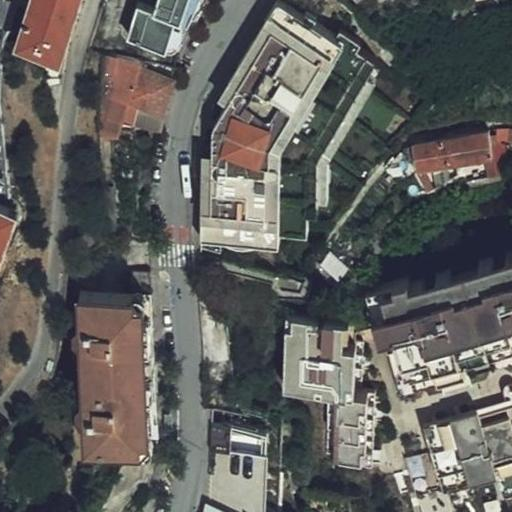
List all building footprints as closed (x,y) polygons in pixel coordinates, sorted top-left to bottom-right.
[(33,0),(18,45),(60,60),(79,0),(33,0)] [(160,0),(158,7),(142,2),(132,37),(182,52),(212,0),(160,0)] [(307,15),(281,0),(279,0),(268,19),(257,37),(241,64),(232,79),(224,90),(214,107),(205,139),(205,158),(204,172),(204,190),(204,206),(204,237),(214,238),(224,238),(225,238),(225,239),(226,239),(227,240),(228,241),(228,240),(228,241),(229,241),(230,242),(230,241),(230,242),(231,242),(231,243),(232,243),(232,242),(233,242),(233,243),(234,243),(235,243),(236,243),(237,243),(238,243),(238,244),(239,244),(240,244),(241,244),(242,244),(243,244),(244,243),(245,243),(246,243),(247,243),(247,242),(248,242),(249,242),(250,241),(251,241),(252,240),(253,240),(253,239),(254,239),(254,238),(255,238),(283,239),(283,230),(283,221),(311,221),(321,221),(321,196),(321,155),(370,74),(377,63),(380,59),(360,47),(364,41),(343,28),(340,34),(339,34),(318,21),(320,17),(309,11),(307,15)] [(132,106),(143,63),(125,60),(119,86),(114,111),(110,136),(125,136),(131,111),(132,106)] [(164,109),(178,69),(143,63),(132,106),(136,107),(135,112),(132,121),(133,122),(159,127),(164,109)] [(379,80),(370,74),(321,155),(321,196),(331,196),(331,158),(379,80)] [(420,164),(493,151),(492,146),(490,131),(429,142),(416,145),(419,157),(420,164)] [(493,151),(497,174),(509,172),(505,145),(492,146),(493,151)] [(452,158),(419,173),(426,188),(459,174),(452,158)] [(0,257),(19,212),(0,204),(0,257)] [(311,221),(283,221),(283,230),(311,230),(311,221)] [(411,275),(369,287),(375,308),(378,317),(383,335),(386,346),(397,383),(399,389),(386,394),(399,436),(392,438),(401,468),(393,470),(399,489),(413,485),(416,495),(420,511),(448,511),(442,491),(497,475),(505,505),(511,503),(511,248),(509,250),(511,259),(511,267),(499,271),(493,255),(479,259),(482,266),(455,276),(453,268),(439,272),(444,288),(430,293),(424,277),(413,280),(411,275)] [(331,255),(325,265),(348,286),(354,276),(331,255)] [(91,445),(165,443),(165,377),(156,271),(134,271),(135,293),(84,295),(85,324),(80,328),(80,337),(86,340),(89,398),(83,404),(83,411),(89,415),(91,445)] [(364,319),(364,322),(378,317),(375,308),(348,318),(364,319)] [(363,353),(364,341),(364,334),(359,324),(364,322),(364,319),(348,318),(346,317),(335,317),(301,316),(289,315),(287,386),(317,388),(316,396),(329,396),(326,455),(334,455),(333,464),(367,466),(368,451),(374,451),(374,428),(375,402),(376,390),(362,390),(362,379),(363,353)] [(214,417),(211,501),(206,511),(281,511),(285,420),(214,417)]
